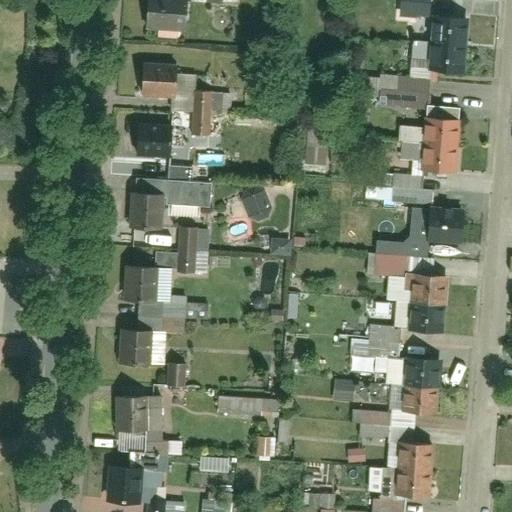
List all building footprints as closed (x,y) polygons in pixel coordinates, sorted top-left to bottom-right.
[(131,0),(131,13),(179,17),(179,0),(131,0)] [(456,68),(465,2),(447,0),(391,0),(391,3),(407,5),(399,60),(421,63),(456,68)] [(134,50),(131,82),(164,85),(167,53),(134,50)] [(413,157),(446,160),(453,93),(419,89),(421,63),(399,60),(367,59),(364,93),(418,98),(413,157)] [(204,75),(185,74),(182,122),(201,123),(204,75)] [(165,108),(123,106),(121,139),(164,142),(165,108)] [(301,126),(299,163),(321,164),(323,128),(301,126)] [(415,226),(450,227),(451,193),(429,192),(430,172),(380,171),(380,193),(408,194),(407,209),(415,209),(415,226)] [(120,180),(119,216),(154,218),(156,182),(120,180)] [(259,187),(235,197),(246,221),(269,211),(259,187)] [(190,217),(167,216),(165,256),(187,258),(190,217)] [(392,317),(433,321),(439,261),(425,260),(426,249),(361,242),(359,260),(375,262),(372,289),(385,290),(382,316),(392,317)] [(147,256),(110,251),(106,281),(143,286),(147,256)] [(110,314),(111,351),(143,351),(142,314),(110,314)] [(422,402),(427,348),(390,345),(392,317),(382,316),(364,315),(361,345),(386,347),(382,399),(351,396),(349,430),(383,433),(406,435),(409,401),(422,402)] [(173,373),(175,354),(160,353),(159,372),(173,373)] [(328,398),(347,399),(348,380),(329,379),(328,398)] [(109,389),(110,416),(135,416),(136,440),(162,439),(162,388),(109,389)] [(212,411),(274,412),(275,397),(213,395),(212,411)] [(397,511),(404,483),(423,485),(426,435),(406,435),(383,433),(380,487),(370,487),(368,511),(397,511)] [(100,451),(97,484),(135,488),(134,504),(169,508),(172,485),(136,481),(139,455),(100,451)] [(195,469),(222,469),(223,457),(196,456),(195,469)] [(224,511),(225,494),(197,493),(196,511),(224,511)]
